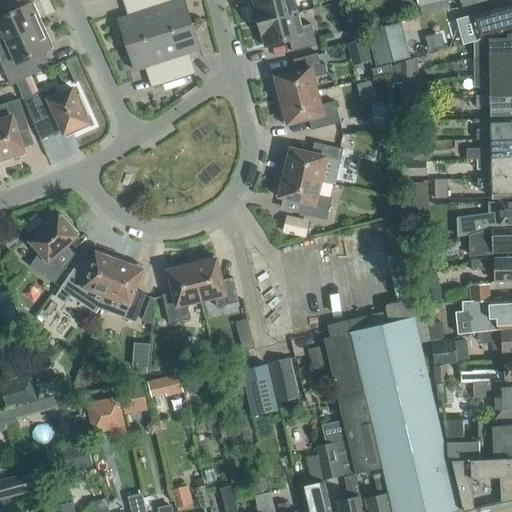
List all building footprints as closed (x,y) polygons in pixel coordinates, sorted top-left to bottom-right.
[(159,35),(147,0),(123,0),(128,16),(118,20),(126,45),(159,35)] [(172,0),(147,0),(159,35),(192,24),(184,0),(178,0),(173,2),(172,0)] [(262,22),(298,13),(295,0),(294,0),(252,0),(256,16),(260,15),(262,22)] [(6,2),(0,4),(0,44),(41,27),(38,20),(41,19),(34,2),(11,13),(6,2)] [(511,5),(459,19),(465,43),(511,30),(511,5)] [(317,45),(311,24),(301,26),(298,13),(262,22),(264,29),(260,30),(264,47),(289,40),(292,52),(317,45)] [(411,58),(402,22),(368,31),(377,66),(411,58)] [(200,50),(192,24),(159,35),(174,81),(197,74),(190,53),(200,50)] [(41,27),(0,44),(0,58),(1,60),(0,60),(0,62),(10,85),(16,83),(46,69),(40,54),(54,48),(47,31),(43,33),(41,27)] [(511,33),(508,33),(508,38),(489,38),(489,46),(475,45),(475,56),(511,55),(511,33)] [(174,81),(159,35),(126,45),(135,71),(145,68),(152,88),(174,81)] [(278,100),(278,102),(317,91),(313,77),(327,73),(324,64),(321,65),(318,53),(293,60),(296,71),(272,77),(276,94),(280,94),(281,99),(278,100)] [(511,75),(511,55),(475,56),(476,77),(511,75)] [(418,57),(396,65),(396,74),(419,72),(418,57)] [(392,72),(391,65),(390,64),(372,68),(374,76),(391,73),(392,72)] [(419,82),(419,72),(396,74),(396,83),(398,83),(419,82)] [(511,95),(511,75),(476,77),(476,87),(490,87),(490,96),(511,95)] [(420,98),(419,82),(398,83),(399,97),(413,97),(413,98),(420,98)] [(419,82),(421,98),(421,100),(430,99),(429,82),(419,82)] [(54,86),(23,100),(32,124),(55,114),(64,134),(72,131),(73,134),(90,127),(85,117),(89,115),(79,94),(76,95),(73,89),(58,95),(54,86)] [(340,123),(335,101),(321,105),(317,91),(278,102),(282,101),(283,107),(280,108),(284,125),(309,119),(311,130),(340,123)] [(511,114),(511,95),(490,96),(476,96),(476,106),(490,106),(491,115),(511,114)] [(414,111),(413,98),(413,97),(399,97),(400,111),(414,111)] [(17,131),(28,127),(19,99),(0,105),(0,112),(2,120),(0,120),(0,158),(2,163),(3,162),(2,159),(7,157),(8,160),(25,155),(17,131)] [(395,129),(393,100),(373,102),(375,131),(395,129)] [(477,140),(491,139),(511,138),(511,118),(491,119),(491,129),(476,129),(477,131),(477,140)] [(415,141),(436,141),(435,120),(415,120),(415,141)] [(466,140),(477,140),(477,131),(466,131),(466,140)] [(511,158),(511,138),(491,139),(491,148),(467,149),(467,159),(477,159),(511,158)] [(282,171),(282,172),(321,181),(335,185),(339,171),(344,149),(315,142),(312,154),(287,148),(283,165),(287,166),(285,172),(282,171)] [(425,159),(424,143),(405,145),(406,160),(425,159)] [(511,177),(511,158),(477,159),(477,169),(492,169),(492,178),(511,177)] [(426,176),(426,161),(403,161),(404,177),(426,176)] [(280,179),(276,196),(300,202),(298,213),(327,220),(332,198),(318,195),(321,181),(282,172),(281,173),(285,174),(283,179),(280,179)] [(511,197),(511,177),(492,178),(477,178),(477,189),(492,188),(492,198),(511,197)] [(448,198),(447,178),(434,179),(434,199),(448,198)] [(407,183),(409,220),(430,219),(428,182),(407,183)] [(511,201),(500,202),(488,202),(489,219),(472,220),(473,234),(492,228),(511,226),(511,201)] [(75,254),(67,245),(79,234),(78,233),(76,235),(71,230),(74,228),(62,214),(53,221),(51,219),(33,234),(36,237),(30,242),(40,252),(30,266),(54,283),(75,254)] [(306,238),(310,221),(286,215),(282,232),(306,238)] [(424,243),(422,227),(409,228),(411,245),(424,243)] [(511,228),(492,229),(474,234),(468,236),(469,257),(493,254),(493,252),(511,251),(511,228)] [(60,289),(55,297),(65,304),(70,295),(85,305),(95,313),(98,308),(102,310),(107,296),(121,258),(120,257),(118,261),(113,259),(114,255),(97,249),(92,264),(80,260),(60,288),(60,289)] [(239,302),(233,277),(222,280),(216,256),(198,260),(199,263),(193,265),(193,261),(192,261),(201,301),(224,295),(226,305),(239,302)] [(495,282),(511,281),(511,257),(495,258),(471,261),(472,270),(495,270),(495,282)] [(107,296),(102,310),(115,314),(136,322),(146,294),(135,290),(144,266),(127,260),(126,264),(120,262),(121,258),(107,296)] [(201,301),(192,261),(191,262),(192,265),(186,267),(185,263),(168,267),(173,292),(162,294),(169,324),(191,318),(187,304),(201,301)] [(443,297),(436,270),(417,275),(424,302),(443,297)] [(498,329),(511,328),(511,299),(489,301),(488,284),(470,285),(471,302),(462,302),(463,313),(468,313),(470,333),(498,330),(498,329)] [(9,293),(0,294),(0,333),(18,329),(9,293)] [(22,336),(35,318),(22,309),(16,311),(20,328),(22,336)] [(324,338),(346,433),(345,433),(355,474),(356,474),(383,468),(392,511),(459,511),(450,470),(444,463),(436,410),(414,317),(324,338)] [(31,343),(44,325),(35,318),(22,336),(31,343)] [(253,318),(241,321),(249,349),(260,346),(253,318)] [(439,324),(430,325),(432,341),(442,340),(439,324)] [(481,343),(492,343),(493,350),(502,349),(503,353),(511,352),(511,329),(502,330),(502,331),(483,332),(484,333),(479,333),(479,340),(481,339),(481,343)] [(457,362),(454,338),(432,341),(435,365),(457,362)] [(227,356),(225,346),(219,342),(212,344),(215,359),(227,356)] [(327,364),(323,347),(309,350),(313,368),(327,364)] [(299,397),(290,358),(269,363),(275,392),(278,402),(299,397)] [(461,382),(473,382),(506,381),(511,380),(511,360),(505,361),(506,372),(498,372),(496,370),(473,371),(473,372),(461,372),(461,382)] [(4,369),(6,376),(31,370),(29,363),(4,369)] [(250,398),(275,392),(269,363),(243,369),(250,398)] [(436,366),(436,382),(446,382),(445,366),(436,366)] [(188,390),(202,387),(199,371),(185,374),(188,390)] [(179,373),(150,380),(155,401),(183,395),(179,373)] [(38,399),(32,377),(1,385),(7,408),(38,399)] [(35,383),(40,399),(61,393),(57,377),(35,383)] [(511,381),(495,382),(473,382),(473,398),(495,397),(496,418),(511,417),(511,381)] [(450,383),(438,384),(440,404),(452,403),(450,383)] [(123,400),(146,396),(143,384),(120,389),(123,400)] [(120,395),(87,402),(93,433),(126,426),(120,395)] [(511,425),(496,426),(492,427),(493,442),(464,441),(463,420),(443,421),(447,441),(448,461),(452,461),(511,458),(511,425)] [(81,426),(69,430),(72,444),(85,441),(81,426)] [(363,511),(357,482),(356,474),(355,474),(345,433),(329,436),(330,444),(316,447),(318,457),(323,480),(342,475),(344,477),(348,500),(337,502),(339,511),(363,511)] [(86,444),(59,451),(65,475),(92,468),(86,444)] [(282,489),(272,447),(261,450),(271,492),(282,489)] [(323,480),(318,457),(308,459),(319,507),(306,510),(306,511),(330,511),(323,480)] [(511,499),(511,458),(452,461),(464,511),(511,499)] [(382,471),(373,473),(375,480),(384,478),(382,471)] [(9,497),(28,492),(24,474),(0,480),(0,507),(11,505),(9,497)] [(275,511),(271,492),(269,492),(265,476),(251,480),(258,511),(275,511)] [(368,511),(391,511),(384,478),(375,480),(379,496),(365,499),(368,511)] [(237,511),(232,485),(222,487),(227,511),(237,511)] [(189,486),(173,490),(177,508),(194,506),(189,486)] [(152,511),(148,491),(134,494),(137,511),(152,511)] [(279,511),(288,511),(286,502),(277,504),(279,511)]
